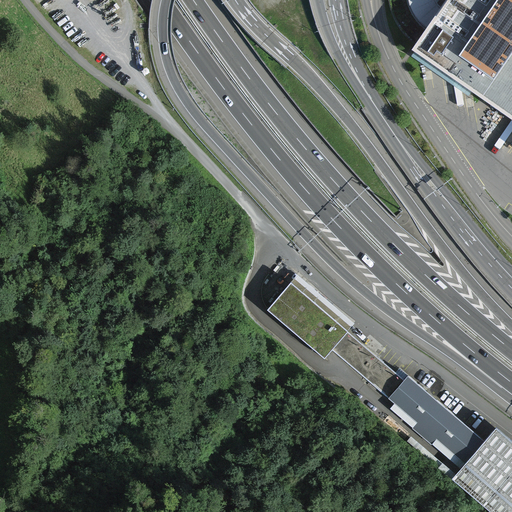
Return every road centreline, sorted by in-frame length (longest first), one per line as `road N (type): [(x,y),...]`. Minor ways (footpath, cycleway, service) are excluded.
road 1 (unclassified): [(511,423),(339,298),(192,148),(74,54),(24,0)]
road 2 (motorway): [(166,0),(166,61),(201,120),(362,290),(508,380)]
road 3 (motorway): [(159,0),(233,105),(364,256),(508,380)]
road 4 (motorway): [(511,351),(327,177),(193,0)]
road 5 (motorway): [(511,325),(329,97),(235,0)]
road 6 (unclassified): [(371,0),(407,87),(511,235)]
road 7 (primary): [(511,283),(357,78)]
